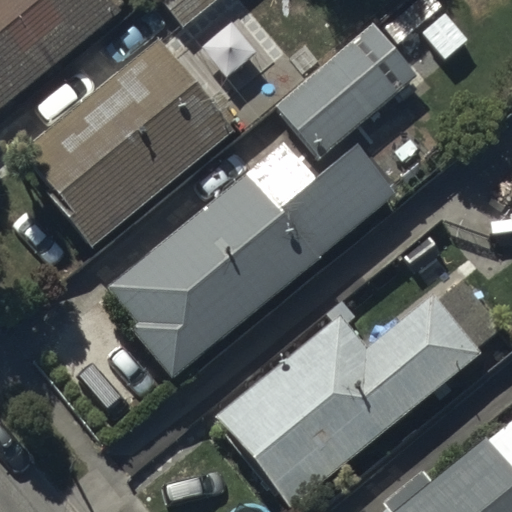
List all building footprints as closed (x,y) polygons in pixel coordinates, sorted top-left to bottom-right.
[(108,0),(0,0),(0,103),(115,8),(108,0)] [(209,0),(160,0),(179,24),(209,0)] [(354,32),(271,101),(317,157),(400,87),(354,32)] [(230,125),(155,36),(22,147),(59,191),(49,199),(88,244),(230,125)] [(244,171),(104,283),(133,319),(127,324),(168,375),(395,192),(354,141),(273,206),(244,171)] [(330,318),(214,411),(287,502),(477,349),(475,347),(498,328),(461,281),(436,301),(428,291),(363,344),(346,323),(355,316),(340,298),(324,310),(330,318)] [(511,511),(511,467),(484,434),(429,478),(420,468),(379,501),(387,510),(384,511),(511,511)]
